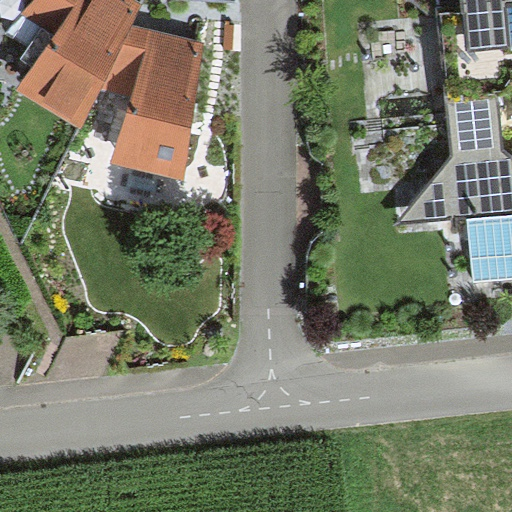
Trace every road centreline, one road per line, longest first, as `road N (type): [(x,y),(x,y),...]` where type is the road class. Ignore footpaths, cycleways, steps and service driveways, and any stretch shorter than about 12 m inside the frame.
road 1 (residential): [(272,400),(258,0)]
road 2 (residential): [(0,428),(272,400)]
road 3 (residential): [(272,400),(511,374)]
